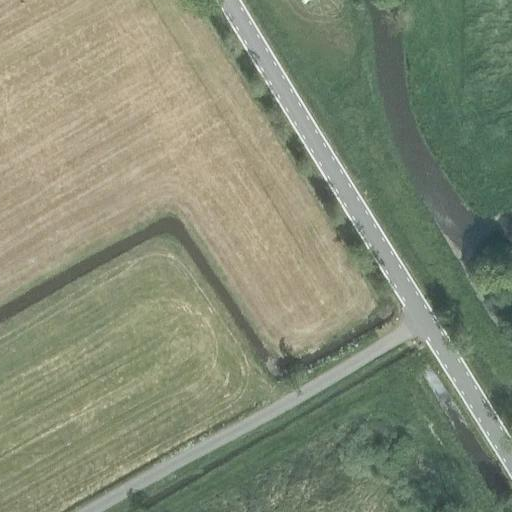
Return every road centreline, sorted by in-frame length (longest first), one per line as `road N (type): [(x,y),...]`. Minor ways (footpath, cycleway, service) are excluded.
road 1 (unclassified): [(92,511),(423,320)]
road 2 (tertiary): [(423,320),(227,0)]
road 3 (tertiary): [(511,471),(423,320)]
